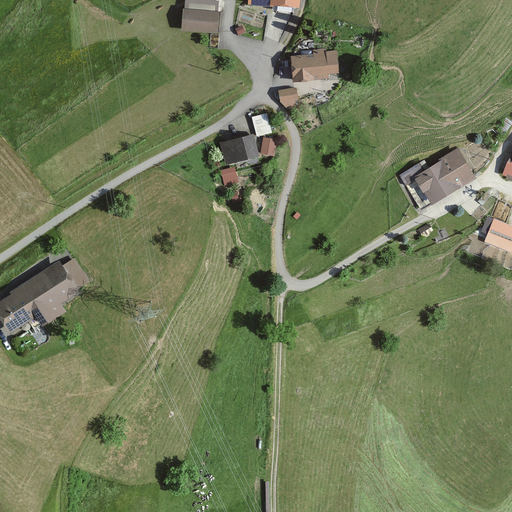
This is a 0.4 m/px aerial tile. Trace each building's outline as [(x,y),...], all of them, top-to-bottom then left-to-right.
[(246,0),(246,6),(298,10),(298,0),(246,0)] [(218,3),(184,1),(182,31),(216,34),(218,3)] [(335,52),(290,56),(292,81),(337,77),(335,52)] [(295,88),(278,92),(279,102),(286,108),(298,106),(295,88)] [(267,115),(251,118),(255,137),(271,133),(267,115)] [(254,138),(220,145),(225,166),(258,159),(254,138)] [(260,159),(274,161),(277,144),(263,142),(260,159)] [(475,179),(459,151),(409,180),(424,207),(475,179)] [(225,189),(239,185),(235,169),(220,174),(225,189)] [(511,228),(493,221),(484,244),(511,254),(511,228)] [(59,262),(0,302),(0,317),(10,332),(35,316),(43,329),(69,312),(63,303),(91,284),(74,258),(62,266),(59,262)]
